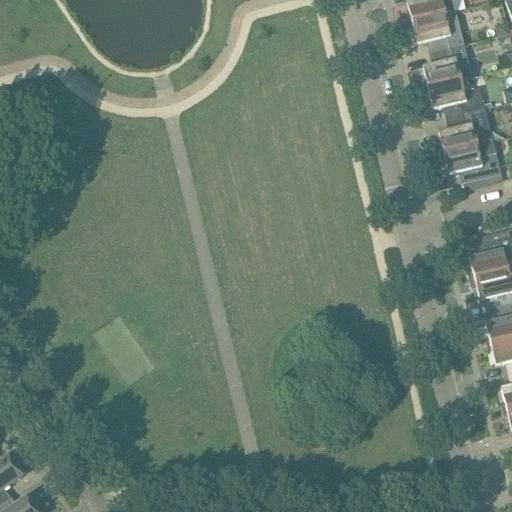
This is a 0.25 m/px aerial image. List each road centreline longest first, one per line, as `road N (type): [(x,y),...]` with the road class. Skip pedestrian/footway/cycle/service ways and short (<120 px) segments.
road 1 (residential): [(469,492),(404,237)]
road 2 (residential): [(404,237),(347,0)]
road 3 (residential): [(101,507),(0,346)]
